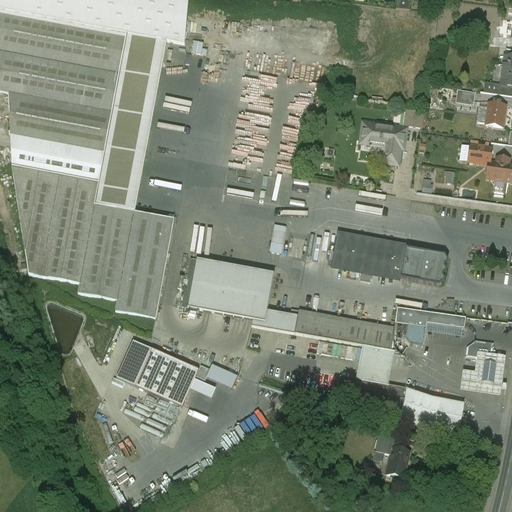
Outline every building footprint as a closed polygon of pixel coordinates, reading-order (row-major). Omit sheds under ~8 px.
[(187,0),(0,0),(0,11),(127,35),(163,41),(183,45),(187,0)] [(409,0),(396,0),(395,10),(409,11),(409,0)] [(127,35),(0,11),(0,93),(8,94),(10,137),(105,154),(127,35)] [(133,213),(163,41),(127,35),(105,154),(10,137),(11,167),(98,183),(93,206),(133,213)] [(507,38),(490,36),(489,46),(506,48),(507,38)] [(193,54),(207,56),(208,51),(204,50),(204,44),(195,42),(193,54)] [(511,53),(506,53),(505,58),(503,58),(500,87),(511,88),(511,53)] [(166,61),(164,69),(202,75),(203,67),(166,61)] [(273,106),(279,79),(256,74),(256,75),(248,74),(244,93),(260,96),(259,103),(273,106)] [(511,88),(500,87),(499,96),(511,97),(511,88)] [(468,97),(452,95),(451,102),(467,104),(468,97)] [(505,107),(488,105),(485,127),(502,129),(505,107)] [(239,120),(232,160),(241,161),(240,168),(254,171),(253,178),(257,179),(258,171),(263,172),(267,143),(263,142),(264,132),(270,133),(272,121),(256,119),(257,113),(241,111),(240,120),(239,120)] [(425,113),(408,111),(405,127),(423,130),(425,113)] [(407,132),(362,124),(359,145),(383,149),(381,164),(397,167),(400,151),(404,151),(407,132)] [(492,151),(470,148),(468,164),(488,167),(488,164),(490,165),(492,151)] [(490,165),(488,164),(488,167),(486,181),(493,182),(511,184),(511,167),(509,167),(510,161),(497,160),(496,166),(490,165)] [(98,183),(11,167),(27,277),(78,286),(93,206),(98,183)] [(454,184),(455,173),(446,172),(445,183),(454,184)] [(424,181),(424,194),(433,195),(433,181),(424,181)] [(133,213),(93,206),(78,286),(76,296),(117,304),(133,213)] [(173,220),(133,213),(117,304),(114,313),(155,321),(173,220)] [(270,253),(282,256),(288,228),(276,226),(270,253)] [(406,251),(337,238),(333,259),(332,268),(401,280),(406,251)] [(444,257),(406,250),(406,251),(401,280),(401,281),(439,288),(441,286),(443,284),(444,281),(442,279),(443,278),(443,277),(445,275),(446,272),(444,269),(445,267),(444,267),(447,266),(447,262),(446,260),(444,257)] [(273,275),(189,260),(182,308),(252,320),(251,327),(294,335),(297,317),(267,312),(273,275)] [(431,314),(397,310),(394,330),(395,330),(395,325),(400,326),(408,327),(406,341),(409,345),(423,348),(426,325),(464,330),(465,324),(465,320),(430,315),(431,314)] [(350,322),(299,312),(295,336),(347,346),(350,322)] [(394,330),(350,322),(347,346),(391,354),(394,330)] [(475,343),(466,350),(465,360),(476,362),(494,365),(495,357),(493,345),(475,343)] [(356,350),(337,347),(335,357),(354,361),(356,350)] [(391,354),(359,348),(353,381),(386,387),(391,354)] [(198,370),(151,350),(135,388),(182,409),(198,370)] [(494,365),(476,362),(474,376),(462,374),(460,393),(500,398),(506,359),(495,357),(494,365)] [(353,381),(340,379),(335,401),(399,424),(400,421),(404,407),(406,392),(406,391),(386,387),(353,381)] [(432,401),(406,392),(404,407),(400,421),(427,430),(428,426),(459,432),(464,408),(432,401)] [(236,422),(245,435),(265,422),(257,409),(236,422)] [(402,441),(379,436),(374,454),(391,458),(387,477),(403,480),(409,454),(399,452),(402,441)]
